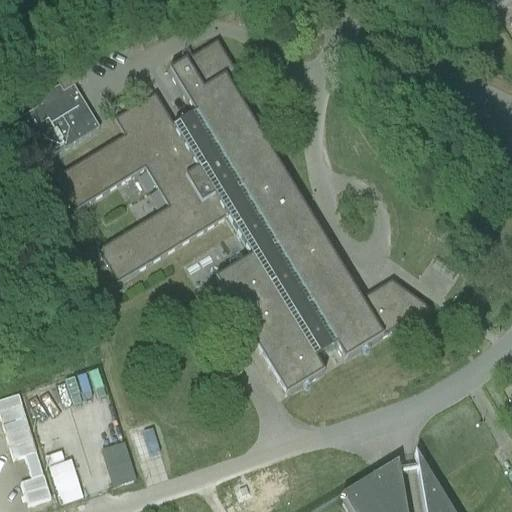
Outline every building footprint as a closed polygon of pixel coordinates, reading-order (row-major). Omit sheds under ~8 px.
[(511,0),(485,0),(496,16),(511,6),(511,0)] [(118,145),(48,188),(68,221),(139,177),(143,183),(163,216),(143,228),(92,260),(112,292),(143,273),(222,224),(247,264),(213,285),(255,353),(283,398),(289,395),(319,377),(311,365),(332,353),(340,367),(425,314),(387,287),(358,305),(298,209),(258,145),(244,110),(240,111),(226,82),(229,80),(210,49),(162,79),(189,122),(168,134),(149,103),(143,106),(108,128),(118,145)] [(15,124),(41,166),(98,131),(72,89),(61,96),(57,90),(37,102),(40,109),(15,124)] [(204,373),(216,393),(229,385),(217,365),(204,373)] [(230,386),(217,394),(228,413),(241,404),(230,386)] [(17,400),(0,404),(0,423),(13,465),(23,461),(30,485),(20,488),(27,511),(49,504),(21,412),(17,400)] [(119,446),(95,453),(108,493),(131,485),(119,446)] [(441,511),(408,459),(412,480),(417,511),(441,511)] [(397,511),(393,483),(390,470),(371,483),(334,505),(339,511),(397,511)]
